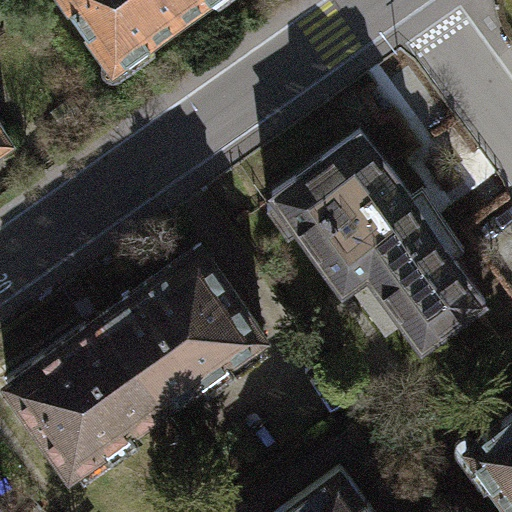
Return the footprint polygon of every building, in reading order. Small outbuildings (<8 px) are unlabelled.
[(65,0),(129,85),(244,0),(65,0)] [(361,123),(273,187),(345,286),(370,268),(424,341),(487,294),(361,123)] [(0,176),(14,166),(0,145),(0,176)] [(264,329),(201,239),(104,308),(168,397),(201,374),(208,384),(264,344),(257,334),(264,329)] [(168,397),(104,308),(5,378),(69,467),(76,463),(82,471),(136,432),(131,424),(168,397)] [(511,511),(511,409),(467,442),(511,503),(511,511)] [(376,511),(340,463),(272,511),(376,511)]
